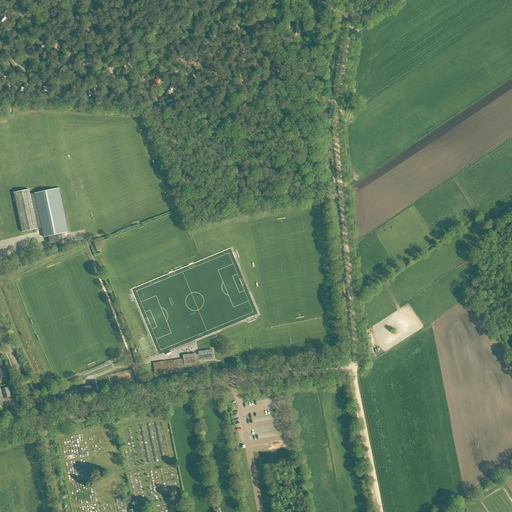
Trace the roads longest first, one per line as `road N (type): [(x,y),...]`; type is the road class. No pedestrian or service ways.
road 1 (track): [(353,0),(335,142),(354,372),(380,511)]
road 2 (track): [(121,0),(140,53),(157,67),(223,87),(332,99)]
road 3 (track): [(0,43),(31,74),(111,75),(96,24),(68,0)]
road 4 (unclassified): [(41,424),(239,381)]
